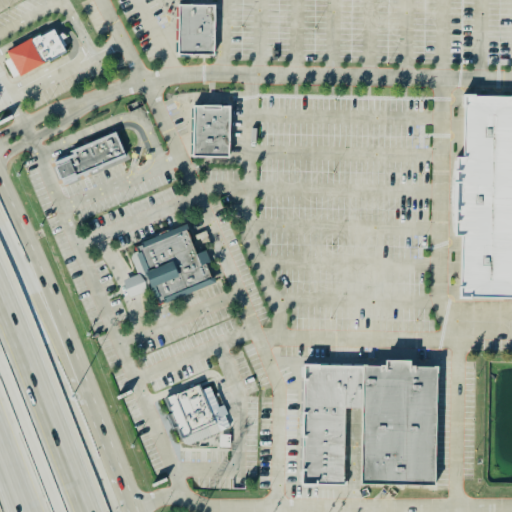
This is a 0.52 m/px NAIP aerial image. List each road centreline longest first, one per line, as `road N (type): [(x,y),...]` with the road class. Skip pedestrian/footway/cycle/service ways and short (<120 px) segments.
road 1 (primary): [(137,511),(0,173)]
road 2 (motorway): [(100,415),(0,213)]
road 3 (motorway): [(79,511),(0,320)]
